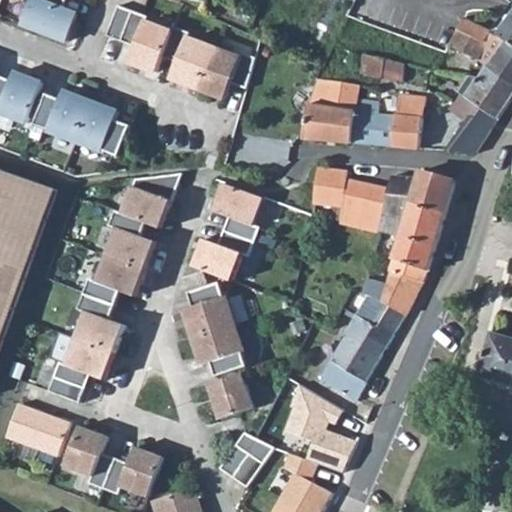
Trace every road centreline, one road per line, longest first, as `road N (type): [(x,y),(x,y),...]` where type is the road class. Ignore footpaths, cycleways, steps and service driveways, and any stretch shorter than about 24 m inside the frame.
road 1 (residential): [(0,38),(179,105),(200,134),(204,175),(156,317),(225,511)]
road 2 (residential): [(511,132),(489,166),(347,511)]
